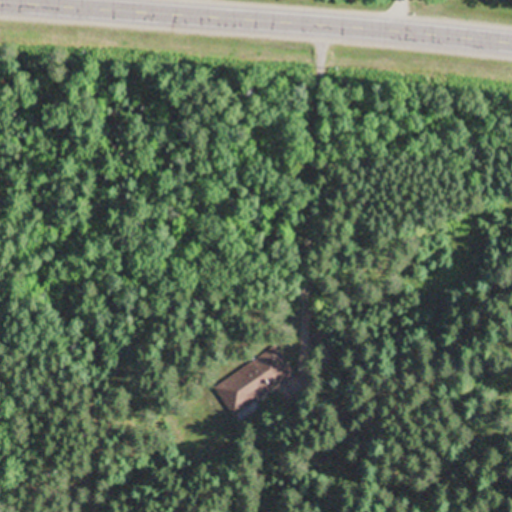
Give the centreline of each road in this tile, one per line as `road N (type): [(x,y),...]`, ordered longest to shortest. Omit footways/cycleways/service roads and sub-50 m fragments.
road 1 (track): [(0,30),(511,80)]
road 2 (primary): [(511,44),(0,2)]
